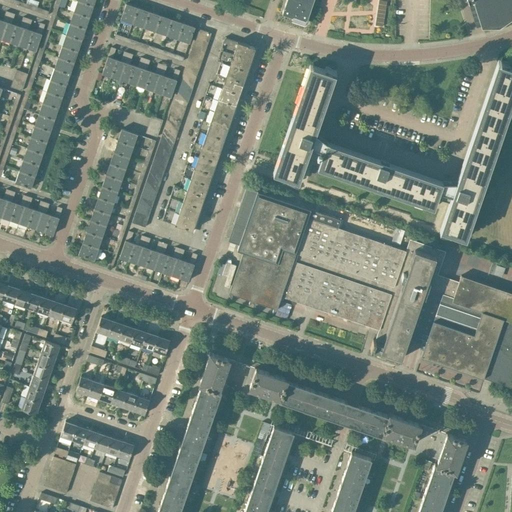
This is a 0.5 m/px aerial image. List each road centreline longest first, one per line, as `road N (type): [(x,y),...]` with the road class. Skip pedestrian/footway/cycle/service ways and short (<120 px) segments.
road 1 (residential): [(190,309),(283,38)]
road 2 (residential): [(53,262),(95,139),(81,93),(113,0)]
road 3 (residential): [(283,38),(380,56),(440,53),(511,36)]
road 4 (residential): [(364,368),(190,309)]
road 5 (residential): [(364,368),(315,511)]
road 6 (residential): [(101,278),(60,406)]
road 7 (residential): [(488,418),(455,398),(364,368)]
road 8 (residential): [(148,435),(190,309)]
